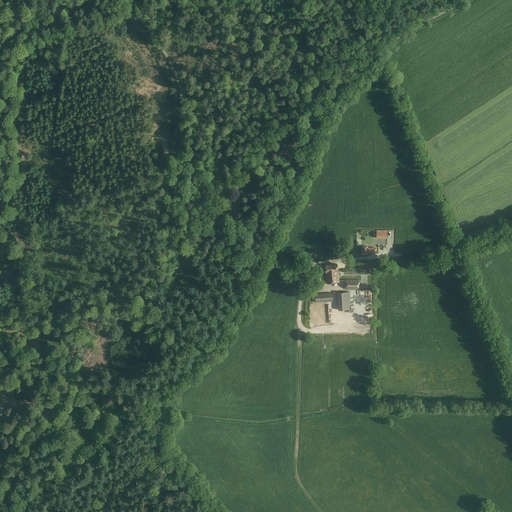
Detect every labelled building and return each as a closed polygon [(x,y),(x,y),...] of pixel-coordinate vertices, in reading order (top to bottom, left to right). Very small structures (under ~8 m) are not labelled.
[(368,245),(362,245),(362,255),(368,255),(368,253),(376,253),(376,248),(368,247),(368,245)] [(337,264),(331,265),(325,265),(327,284),(339,282),(337,264)] [(345,289),(359,290),(359,280),(345,279),(345,289)] [(351,309),(350,292),(337,292),(338,310),(351,309)] [(333,301),(332,293),(315,294),(316,302),(333,301)] [(332,323),(331,317),(329,317),(328,313),(322,313),(322,323),(332,323)]
